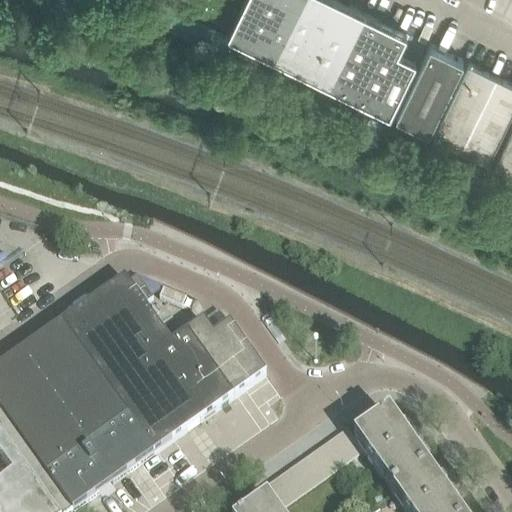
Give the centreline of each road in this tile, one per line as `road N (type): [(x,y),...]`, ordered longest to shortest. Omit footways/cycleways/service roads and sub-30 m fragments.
road 1 (residential): [(0,352),(116,270),(145,265),(223,298),(313,411)]
road 2 (residential): [(511,506),(425,392),(383,378),(347,387)]
road 3 (residential): [(171,511),(313,411)]
